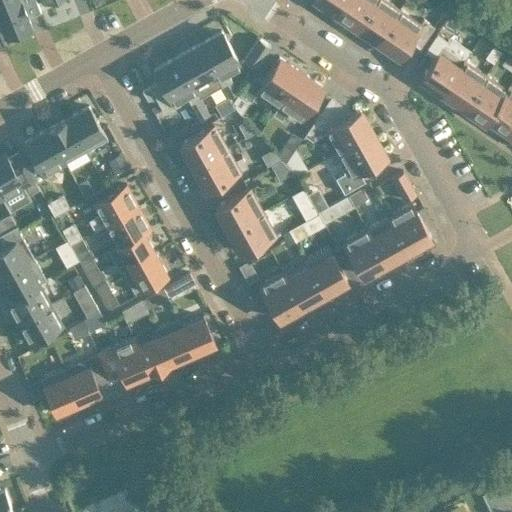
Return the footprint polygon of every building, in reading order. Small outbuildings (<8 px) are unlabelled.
[(0,0),(0,23),(4,34),(8,33),(9,36),(22,31),(21,28),(30,24),(27,16),(26,12),(20,0),(0,0)] [(317,0),(324,4),(334,11),(335,11),(342,0),(317,0)] [(373,0),(342,0),(335,11),(334,11),(347,20),(347,19),(352,22),(352,23),(356,26),(373,0)] [(399,8),(387,0),(373,0),(356,26),(360,28),(365,31),(365,32),(377,40),(378,40),(377,40),(399,8)] [(420,22),(399,8),(377,40),(378,40),(388,47),(388,48),(399,55),(409,40),(419,47),(434,25),(423,18),(420,22)] [(199,43),(213,69),(221,85),(231,79),(227,71),(240,64),(221,30),(210,36),(199,43)] [(270,44),(258,37),(243,58),(255,66),(270,44)] [(189,48),(176,55),(176,56),(176,55),(191,82),(192,81),(213,69),(199,43),(199,42),(194,45),(194,46),(189,48)] [(442,45),(420,77),(431,84),(442,91),(464,60),(442,45)] [(192,81),(191,82),(176,55),(176,56),(165,62),(164,62),(153,68),(159,79),(149,85),(157,99),(162,108),(186,94),(190,102),(200,119),(210,113),(192,81)] [(238,91),(238,92),(250,100),(258,88),(279,102),(300,70),(289,63),(278,55),(261,81),(250,73),(238,91)] [(485,74),(464,60),(442,91),(454,100),(455,100),(460,103),(459,103),(463,106),(485,74)] [(279,102),(272,112),(281,118),(287,108),(301,117),(322,85),(311,77),(311,78),(300,70),(279,102)] [(506,88),(485,74),(463,106),(467,109),(468,108),(473,112),(472,112),(485,121),(487,118),(487,117),(506,88)] [(157,99),(149,85),(141,89),(147,99),(157,99)] [(506,88),(487,117),(487,118),(499,126),(499,125),(504,128),(504,129),(508,132),(511,125),(511,87),(508,85),(506,88)] [(231,103),(227,96),(215,103),(221,115),(234,107),(231,103)] [(85,150),(107,138),(88,104),(67,116),(85,150)] [(311,139),(327,130),(338,150),(372,132),(366,120),(360,108),(347,115),(337,108),(338,107),(337,106),(328,120),(319,114),(319,113),(318,112),(304,134),(311,139)] [(64,161),(85,150),(67,116),(46,128),(64,161)] [(213,123),(179,142),(186,154),(186,153),(193,165),(226,146),(213,123)] [(43,173),(64,161),(46,128),(24,140),(43,173)] [(372,132),(338,150),(346,164),(341,167),(343,171),(335,176),(343,192),(364,180),(358,170),(386,154),(379,143),(372,132)] [(205,188),(247,165),(241,155),(234,159),(226,146),(193,165),(199,177),(205,188)] [(5,151),(0,153),(0,193),(2,196),(9,210),(30,198),(27,194),(39,187),(21,156),(11,162),(7,155),(5,151)] [(123,153),(108,162),(114,173),(130,165),(123,153)] [(416,192),(403,169),(391,176),(404,199),(416,192)] [(87,178),(77,184),(85,197),(94,192),(87,178)] [(104,223),(138,204),(126,183),(93,201),(99,212),(88,218),(94,229),(104,223)] [(249,186),(215,206),(221,217),(222,217),(228,228),(262,210),(249,186)] [(318,210),(304,186),(292,193),(306,219),(318,212),(318,210)] [(367,196),(361,186),(347,194),(353,204),(367,196)] [(69,206),(61,193),(47,202),(54,214),(69,206)] [(336,200),(323,207),(329,219),(343,212),(336,200)] [(430,236),(412,202),(389,215),(407,249),(408,248),(419,242),(430,236)] [(150,226),(138,204),(104,223),(116,245),(143,230),(150,226)] [(262,210),(228,228),(235,240),(234,240),(241,252),(275,233),(262,210)] [(306,219),(304,220),(311,231),(325,224),(324,222),(318,212),(306,219)] [(389,215),(366,227),(385,261),(385,262),(398,254),(403,251),(408,249),(408,248),(407,249),(389,215)] [(81,236),(73,221),(61,228),(70,242),(81,236)] [(33,257),(18,230),(20,229),(17,223),(1,232),(7,243),(0,246),(0,274),(0,275),(33,257)] [(366,227),(343,240),(362,274),(374,268),(373,267),(385,261),(366,227)] [(288,228),(281,233),(287,243),(294,239),(288,228)] [(154,250),(143,230),(116,245),(127,265),(154,250)] [(308,266),(309,265),(323,291),(324,291),(335,285),(347,279),(328,245),(304,258),(308,266)] [(251,272),(276,258),(269,247),(245,261),(251,272)] [(167,272),(154,250),(127,265),(121,268),(134,290),(167,272)] [(12,295),(44,277),(33,257),(0,275),(12,295)] [(287,277),(286,278),(301,304),(301,305),(316,296),(316,295),(320,293),(320,294),(324,291),(323,291),(309,265),(308,266),(287,277)] [(283,270),(259,283),(278,317),(290,311),(289,310),(301,304),(286,278),(287,277),(283,270)] [(103,276),(92,281),(106,309),(116,303),(103,276)] [(50,302),(38,281),(45,278),(44,277),(12,295),(5,299),(17,321),(50,302)] [(29,342),(62,324),(50,302),(17,321),(29,342)] [(203,314),(181,324),(193,351),(215,342),(203,314)] [(178,316),(154,327),(157,334),(169,361),(193,351),(181,324),(178,316)] [(157,334),(137,343),(149,370),(169,362),(169,361),(157,334)] [(110,346),(97,351),(108,375),(120,369),(125,380),(149,370),(137,343),(134,335),(110,346)] [(97,351),(63,366),(67,373),(79,401),(101,391),(96,380),(108,375),(97,351)] [(63,366),(40,376),(41,378),(47,392),(55,411),(79,401),(67,373),(63,366)] [(0,511),(11,511),(13,511),(4,488),(0,489),(0,511)]
